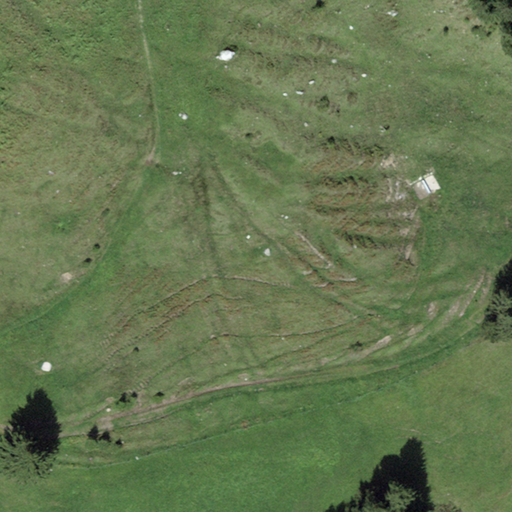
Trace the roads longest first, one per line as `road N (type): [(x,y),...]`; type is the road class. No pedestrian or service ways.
road 1 (track): [(0,433),(54,434),(402,358),(447,338),(511,288)]
road 2 (track): [(139,0),(151,151),(105,245),(55,301),(0,335)]
